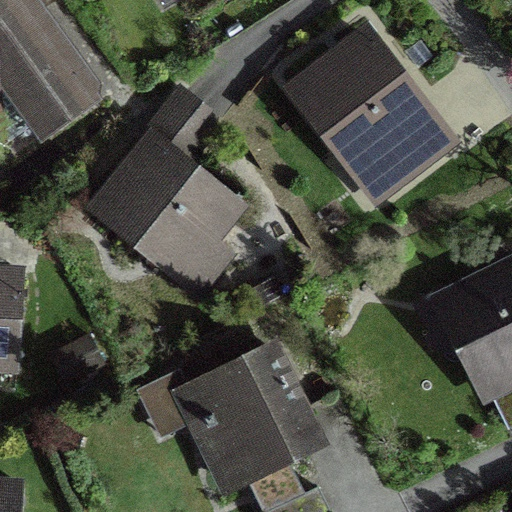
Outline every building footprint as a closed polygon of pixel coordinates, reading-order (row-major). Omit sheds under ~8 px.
[(83,103),(84,94),(30,20),(10,35),(0,28),(0,95),(10,96),(39,135),(83,103)] [(364,40),(296,92),(357,173),(426,121),(364,40)] [(178,273),(232,207),(153,143),(99,209),(178,273)] [(487,395),(511,382),(511,265),(440,301),(487,395)] [(0,366),(10,367),(15,278),(0,276),(0,366)] [(226,489),(244,480),(259,511),(325,511),(315,490),(302,496),(284,460),(300,453),(292,437),(302,432),(308,429),(269,350),(180,395),(226,489)] [(17,511),(19,487),(0,485),(0,511),(17,511)]
